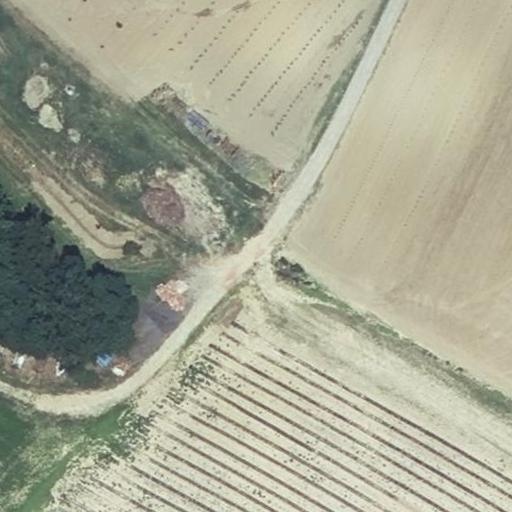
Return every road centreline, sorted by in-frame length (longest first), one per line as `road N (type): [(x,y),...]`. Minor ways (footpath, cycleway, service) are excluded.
road 1 (track): [(0,384),(27,403),(75,413),(111,403),(324,159),(404,0)]
road 2 (track): [(0,120),(32,154),(223,282),(103,264),(0,168)]
